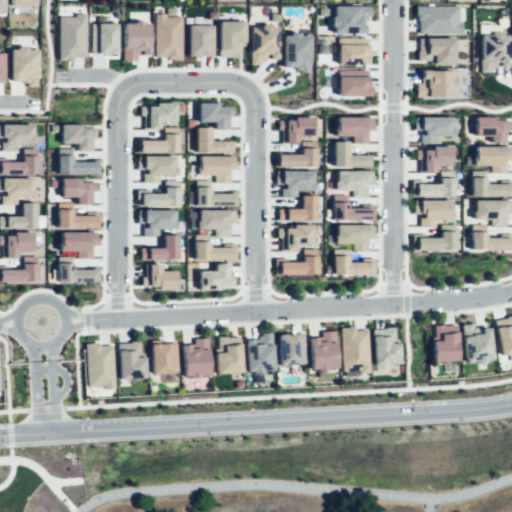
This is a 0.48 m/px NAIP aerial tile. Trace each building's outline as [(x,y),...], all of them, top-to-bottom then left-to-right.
[(368,5),(330,6),(330,33),(363,33),(362,18),(368,18),(368,5)] [(415,33),(461,33),(460,5),(415,6),(415,33)] [(84,13),(73,13),(73,17),(56,17),(56,60),(71,60),(71,57),(84,56),(84,13)] [(180,15),(152,15),(152,58),(179,58),(180,15)] [(239,57),(239,47),(242,47),(242,20),(216,21),(216,58),(239,57)] [(120,22),(121,61),(135,60),(135,55),(148,54),(147,21),(120,22)] [(115,23),(88,22),(88,54),(114,54),(115,23)] [(211,24),(185,25),(185,56),(212,55),(211,24)] [(248,64),(259,64),(259,59),(276,58),(275,25),(247,26),(248,64)] [(506,33),(478,34),(479,72),(491,72),(491,67),(506,66),(506,33)] [(308,70),(308,34),(281,34),(280,69),(308,70)] [(452,37),(416,38),(416,60),(427,60),(427,64),(452,63),(452,37)] [(366,38),(336,38),(336,65),(366,65),(366,38)] [(35,48),(7,48),(7,83),(35,83),(35,48)] [(366,70),(336,69),(335,96),(365,96),(366,70)] [(451,97),(452,70),(420,70),(419,82),(414,82),(414,97),(451,97)] [(173,103),(139,104),(140,129),(157,128),(157,122),(173,121),(173,103)] [(211,122),(211,128),(227,128),(227,115),(231,115),(231,104),(196,103),(195,121),(211,122)] [(366,143),(366,130),(371,130),(372,117),(334,116),(334,135),(350,135),(350,142),(366,143)] [(434,142),(434,136),(450,135),(450,116),(412,117),(413,130),(417,130),(418,143),(434,142)] [(472,117),(472,134),(488,135),(488,142),(505,143),(506,118),(472,117)] [(277,142),(295,143),(295,135),(311,135),(311,118),(278,118),(277,142)] [(31,124),(0,123),(0,150),(14,151),(15,143),(31,143),(31,124)] [(59,143),(74,143),(74,150),(87,150),(87,139),(94,138),(94,126),(78,126),(78,124),(58,124),(59,143)] [(176,152),(176,126),(161,126),(161,139),(134,139),(134,152),(176,152)] [(208,127),(194,126),(193,152),(231,153),(232,141),(208,140),(208,127)] [(314,141),(298,141),(298,154),(271,153),(271,166),(313,167),(314,141)] [(346,141),(331,141),(331,166),(369,167),(369,155),(346,154),(346,141)] [(433,172),(433,165),(449,165),(448,145),(429,146),(429,149),(415,149),(416,172),(433,172)] [(488,172),(504,172),(504,159),(509,159),(509,145),(472,146),(472,165),(488,165),(488,172)] [(0,173),(35,173),(34,148),(20,148),(20,160),(0,160),(0,173)] [(93,173),(93,161),(70,161),(70,154),(55,154),(55,174),(93,173)] [(173,155),(135,156),(135,169),(141,169),(141,182),(157,181),(157,175),(173,175),(173,155)] [(212,175),(212,182),(228,182),(228,169),(234,169),(234,156),(196,155),(196,175),(212,175)] [(311,169),(273,170),(273,184),(279,184),(279,196),(295,196),(295,190),(311,189),(311,169)] [(366,196),(366,185),(372,185),(372,170),(334,170),(333,189),(350,189),(350,196),(366,196)] [(511,195),(511,182),(484,183),(484,170),(468,170),(469,196),(511,195)] [(31,177),(0,177),(0,203),(15,203),(15,197),(32,197),(31,177)] [(74,204),(90,204),(90,190),(93,190),(93,179),(59,178),(59,197),(74,197),(74,204)] [(134,206),(177,205),(177,180),(161,180),(162,191),(134,191),(134,206)] [(193,206),(234,205),(234,193),(207,193),(207,180),(193,180),(193,206)] [(373,220),(372,207),(345,208),(345,194),(330,195),(331,220),(373,220)] [(314,220),(314,195),(298,195),(298,208),(276,208),(276,220),(314,220)] [(449,199),(411,200),(411,214),(417,214),(417,226),(433,225),(433,219),(449,219),(449,199)] [(509,199),(471,200),(471,220),(487,219),(488,226),(504,226),(504,213),(510,213),(509,199)] [(34,202),(18,202),(19,215),(0,215),(0,227),(34,227),(34,202)] [(97,228),(97,215),(70,215),(70,202),(55,202),(55,228),(97,228)] [(157,228),(173,229),(173,210),(135,209),(135,223),(141,223),(141,235),(157,235),(157,228)] [(228,235),(228,223),(234,223),(234,209),(195,210),(195,228),(212,228),(212,235),(228,235)] [(311,224),(290,224),(290,228),(275,228),(275,237),(279,237),(279,250),(295,251),(295,243),(310,243),(311,224)] [(350,250),(365,250),(365,237),(372,237),(372,224),(333,224),(333,243),(350,243),(350,250)] [(453,224),(438,224),(438,236),(410,236),(410,250),(453,249),(453,224)] [(468,224),(469,250),(507,249),(506,237),(483,237),(483,224),(468,224)] [(58,251),(74,251),(74,257),(90,257),(90,245),(96,245),(96,232),(59,231),(58,251)] [(30,233),(0,232),(0,257),(15,258),(15,250),(30,251),(30,233)] [(175,259),(175,235),(161,234),(161,248),(138,247),(138,259),(175,259)] [(207,247),(206,234),(191,234),(192,260),(229,259),(229,246),(207,247)] [(272,274),(315,274),(315,248),(300,249),(300,261),(280,262),(280,258),(272,258),(272,274)] [(331,274),(372,274),(372,260),(346,260),(345,248),(330,249),(331,274)] [(35,256),(20,256),(20,268),(0,268),(0,282),(35,282),(35,256)] [(94,281),(94,268),(71,269),(70,256),(55,256),(56,282),(94,281)] [(174,288),(174,270),(159,270),(159,263),(143,263),(142,277),(139,277),(139,288),(174,288)] [(198,287),(232,288),(232,276),(224,276),(225,263),(212,263),(212,270),(198,270),(198,287)] [(498,355),(511,352),(511,315),(492,319),(498,355)] [(429,339),(430,361),(455,360),(454,324),(432,325),(432,339),(429,339)] [(460,326),(462,361),(490,360),(488,325),(460,326)] [(338,327),(340,372),(367,371),(365,329),(353,330),(353,326),(338,327)] [(370,328),(371,364),(396,363),(395,327),(370,328)] [(318,331),(318,337),(307,337),(308,369),(334,369),(333,330),(318,331)] [(243,371),(251,371),(251,373),(271,372),(270,332),(256,333),(256,339),(242,339),(243,371)] [(303,364),(302,333),(275,334),(276,365),(303,364)] [(214,373),(239,373),(238,336),(213,337),(214,373)] [(206,337),(191,338),(191,344),(179,345),(180,376),(207,375),(206,337)] [(115,342),(116,378),(142,377),(140,341),(115,342)] [(149,373),(175,373),(174,341),(148,342),(149,373)] [(111,343),(83,344),(84,388),(112,387),(111,343)]
